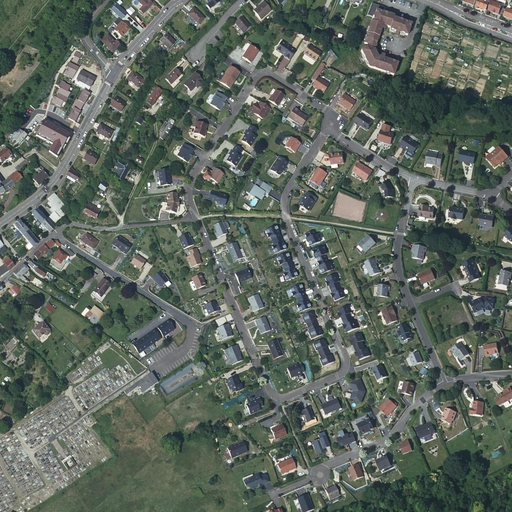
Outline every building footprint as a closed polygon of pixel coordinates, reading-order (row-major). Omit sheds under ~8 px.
[(142,15),(153,4),(148,0),(147,1),(146,0),(136,0),(143,6),(139,10),(140,11),(139,12),(142,15)] [(478,0),(476,6),(486,10),(487,6),(489,7),(491,0),(483,0),(484,0),(483,0),(478,0)] [(492,1),(488,11),(498,14),(501,8),(502,5),(492,1)] [(264,2),(253,11),(261,19),(271,10),(264,2)] [(188,14),(199,24),(204,18),(196,11),(197,10),(194,7),(193,8),(188,14)] [(369,67),(370,67),(397,63),(385,59),(384,61),(377,59),(379,52),(374,50),(379,37),(377,36),(381,25),(390,28),(390,30),(396,32),(396,30),(400,31),(399,33),(407,36),(411,24),(393,18),(394,16),(376,10),(372,22),(371,21),(364,43),(368,44),(366,47),(361,50),(369,67)] [(250,26),(242,17),(235,23),(243,32),(250,26)] [(122,37),(129,28),(128,28),(122,23),(122,22),(114,30),(122,37)] [(169,48),(174,42),(166,34),(160,41),(169,48)] [(112,52),(116,48),(116,49),(120,45),(117,41),(115,43),(108,35),(102,41),(112,52)] [(336,44),(338,37),(332,35),(330,41),(336,44)] [(284,56),(290,60),(295,51),(289,48),(290,47),(281,42),(276,50),(280,53),(281,53),(282,54),(284,56)] [(242,58),(251,63),(258,51),(250,46),(242,58)] [(308,46),(303,54),(315,62),(321,53),(315,50),(308,46)] [(329,54),(324,60),(326,62),(331,56),(335,60),(338,57),(330,50),(327,52),(329,54)] [(319,65),(311,78),(315,81),(317,77),(323,68),(319,65)] [(234,80),(235,80),(239,73),(230,67),(225,74),(220,82),(230,89),(233,83),(232,82),(234,80)] [(175,69),(165,79),(170,85),(181,75),(175,69)] [(83,81),(91,85),(94,77),(80,70),(76,79),(83,82),(83,81)] [(140,88),(145,81),(132,71),(127,78),(140,88)] [(216,80),(220,82),(225,74),(222,72),(216,80)] [(195,73),(184,85),(190,91),(196,86),(197,87),(203,81),(195,73)] [(324,93),(329,85),(317,77),(315,81),(312,86),(324,93)] [(156,88),(146,103),(151,107),(162,92),(156,88)] [(55,99),(57,97),(49,91),(47,93),(55,99)] [(268,100),(277,106),(284,96),(276,91),(272,97),(271,96),(268,100)] [(224,101),(226,98),(217,92),(212,100),(213,100),(210,104),(220,111),(225,102),(224,101)] [(49,108),(55,99),(47,93),(40,102),(41,102),(36,109),(29,118),(26,116),(22,120),(20,123),(16,128),(25,134),(47,106),(49,108)] [(355,102),(344,94),(338,103),(350,111),(355,102)] [(115,97),(111,103),(113,104),(112,106),(121,111),(125,103),(115,97)] [(270,108),(260,102),(258,105),(258,106),(258,107),(257,106),(256,105),(254,108),(251,106),(248,111),(252,114),(254,113),(262,118),(263,118),(270,108)] [(29,118),(36,109),(30,105),(17,116),(22,120),(26,116),(29,118)] [(288,118),(302,126),(307,117),(303,114),(302,115),(300,114),(301,113),(299,112),(299,111),(294,108),(288,118)] [(369,127),(369,126),(372,122),(360,114),(354,123),(358,125),(359,126),(360,125),(366,130),(367,130),(369,127)] [(45,122),(41,127),(50,133),(59,138),(62,132),(61,132),(65,126),(48,116),(44,122),(45,122)] [(159,137),(163,140),(172,126),(165,121),(159,131),(162,133),(159,137)] [(204,137),(205,133),(204,132),(207,125),(196,122),(195,127),(196,127),(194,133),(204,137)] [(100,124),(96,132),(109,138),(113,130),(100,124)] [(254,136),(257,130),(251,125),(247,131),(246,130),(243,134),(245,135),(242,141),(250,147),(256,137),(254,136)] [(25,134),(16,128),(10,136),(13,138),(13,139),(18,143),(25,134)] [(382,130),(378,141),(390,145),(394,134),(382,130)] [(413,153),(418,145),(405,137),(400,147),(403,149),(404,148),(407,150),(408,150),(413,153)] [(294,153),(300,144),(291,138),(285,147),(294,153)] [(187,162),(192,153),(191,153),(193,150),(184,144),(179,151),(180,152),(177,156),(187,162)] [(239,156),(242,150),(236,146),(232,151),(231,150),(228,154),(230,156),(227,161),(235,167),(241,157),(239,156)] [(508,157),(499,147),(486,158),(495,168),(502,161),(503,162),(508,157)] [(6,148),(0,151),(0,160),(2,162),(11,155),(6,148)] [(87,151),(84,157),(86,158),(85,160),(94,164),(98,156),(87,151)] [(461,151),(458,160),(473,164),(476,154),(461,151)] [(436,166),(441,167),(443,154),(438,153),(438,154),(427,152),(425,163),(431,164),(431,163),(433,163),(433,164),(436,165),(436,166)] [(335,155),(330,155),(331,165),(344,163),(342,154),(335,155)] [(285,167),(288,163),(279,157),(270,171),(278,176),(280,176),(283,171),(284,172),(287,168),(285,167)] [(114,177),(122,181),(130,166),(124,164),(119,161),(116,167),(118,168),(114,177)] [(366,180),(372,171),(358,163),(352,172),(366,180)] [(79,175),(71,167),(66,175),(72,179),(74,180),(79,175)] [(223,174),(215,168),(209,178),(217,184),(223,174)] [(319,187),(327,174),(325,172),(320,169),(318,168),(315,173),(316,173),(311,181),(319,187)] [(41,170),(31,179),(37,185),(46,176),(41,170)] [(157,187),(170,185),(170,179),(169,179),(168,176),(170,176),(169,170),(155,172),(157,187)] [(21,178),(16,171),(12,174),(0,183),(0,193),(3,191),(4,192),(21,178)] [(268,194),(272,188),(258,179),(254,186),(251,184),(246,192),(258,200),(259,199),(261,200),(264,196),(263,195),(265,193),(268,194)] [(383,190),(385,192),(385,197),(394,197),(394,192),(393,192),(393,190),(388,182),(380,186),(383,190)] [(227,196),(211,192),(209,200),(216,201),(216,202),(217,204),(224,206),(227,196)] [(315,197),(308,192),(306,196),(304,195),(302,199),(304,200),(300,206),(309,211),(315,201),(312,200),(315,197)] [(179,200),(177,193),(166,194),(167,203),(165,211),(176,213),(178,206),(177,206),(177,203),(178,201),(179,200)] [(54,194),(50,198),(58,208),(63,203),(56,196),(54,194)] [(88,204),(84,213),(96,219),(100,210),(102,211),(104,206),(101,205),(99,210),(88,204)] [(433,218),(434,209),(427,208),(426,208),(426,207),(420,206),(419,217),(433,218)] [(37,209),(46,219),(48,217),(39,208),(37,209)] [(380,209),(378,210),(378,211),(377,212),(376,213),(376,214),(376,215),(376,216),(376,218),(377,218),(378,220),(379,220),(381,221),(382,221),(384,221),(385,221),(386,220),(387,220),(388,218),(389,217),(389,216),(389,215),(389,214),(389,213),(388,212),(387,211),(386,210),(385,209),(383,208),(382,208),(381,209),(380,209)] [(459,209),(451,208),(449,216),(452,217),(451,219),(452,219),(455,220),(456,219),(457,219),(462,220),(464,209),(459,209)] [(46,228),(50,232),(55,228),(46,219),(37,209),(33,214),(42,224),(46,228)] [(48,217),(52,222),(57,218),(53,212),(48,217)] [(480,215),(478,225),(492,227),(494,217),(480,215)] [(24,225),(20,220),(17,222),(14,225),(19,230),(24,225)] [(227,234),(222,222),(214,226),(217,233),(215,234),(216,238),(227,234)] [(19,230),(23,235),(29,230),(24,225),(19,230)] [(272,241),(280,238),(277,231),(278,230),(276,226),(265,231),(268,238),(270,238),(272,241)] [(23,235),(34,247),(39,242),(29,230),(23,235)] [(307,242),(309,246),(320,241),(317,233),(315,234),(313,230),(305,234),(308,241),(307,242)] [(93,249),(98,242),(86,234),(81,241),(93,249)] [(183,250),(193,245),(192,241),(191,241),(188,236),(186,235),(178,238),(183,250)] [(121,251),(125,254),(130,247),(126,244),(127,242),(118,236),(112,244),(121,250),(121,251)] [(369,236),(358,245),(365,253),(375,243),(369,236)] [(284,245),(283,245),(280,238),(272,241),(273,245),(271,246),(275,254),(286,249),(284,245)] [(55,243),(52,240),(50,240),(49,242),(48,241),(38,250),(33,255),(38,260),(42,255),(55,244),(55,243)] [(226,247),(233,262),(242,258),(236,243),(226,247)] [(426,248),(414,245),(413,250),(415,250),(414,253),(413,253),(412,258),(424,260),(426,248)] [(326,259),(324,255),(326,254),(323,246),(312,251),(314,255),(317,262),(326,259)] [(190,257),(187,258),(191,268),(201,264),(198,256),(199,256),(196,249),(189,252),(190,257)] [(66,255),(59,250),(52,259),(60,265),(64,259),(66,255)] [(283,269),(292,265),(289,258),(289,257),(287,253),(276,258),(280,266),(282,265),(283,269)] [(136,255),(131,263),(140,269),(146,261),(136,255)] [(7,266),(10,270),(17,263),(13,258),(10,260),(7,258),(3,261),(7,266)] [(365,263),(371,277),(379,273),(377,269),(376,264),(377,263),(375,258),(365,263)] [(65,260),(64,259),(60,265),(52,259),(50,263),(59,270),(65,260)] [(326,259),(317,262),(320,269),(320,270),(322,274),(333,269),(329,261),(327,262),(326,259)] [(0,274),(2,277),(8,272),(10,270),(7,266),(3,261),(0,263),(0,274)] [(34,271),(44,277),(46,273),(47,272),(38,267),(38,266),(31,261),(27,265),(34,271)] [(473,262),(472,261),(463,265),(463,266),(460,267),(463,275),(467,273),(468,273),(472,282),(480,278),(477,273),(480,272),(475,261),(473,262)] [(23,264),(13,273),(18,278),(20,279),(28,283),(29,282),(25,278),(26,277),(23,274),(28,269),(23,264)] [(295,272),(292,265),(283,269),(285,272),(283,273),(286,281),(297,276),(295,272)] [(247,268),(235,274),(240,286),(239,283),(242,282),(242,281),(246,279),(247,279),(252,278),(247,268)] [(431,270),(418,275),(422,285),(435,279),(431,270)] [(161,287),(168,281),(161,271),(153,278),(161,287)] [(498,284),(508,286),(509,279),(510,279),(511,273),(501,271),(498,284)] [(93,273),(80,291),(84,293),(97,275),(93,273)] [(206,285),(201,274),(192,278),(193,281),(189,283),(193,291),(206,285)] [(335,274),(325,278),(327,282),(328,285),(330,290),(338,286),(337,282),(339,281),(335,274)] [(102,278),(90,294),(100,301),(103,298),(100,296),(110,284),(102,278)] [(16,284),(8,289),(12,296),(20,291),(16,284)] [(296,300),(305,296),(302,289),(303,289),(301,285),(290,289),(293,297),(295,296),(296,300)] [(390,286),(379,285),(378,297),(387,297),(388,291),(389,292),(390,286)] [(340,290),(338,286),(330,290),(332,294),(333,297),(335,301),(345,297),(342,289),(340,290)] [(258,294),(248,299),(254,312),(264,308),(258,294)] [(309,304),(308,304),(305,296),(296,300),(298,304),(296,305),(300,313),(311,308),(309,304)] [(485,308),(481,299),(471,303),(474,313),(485,308)] [(209,315),(219,311),(218,307),(217,307),(214,301),(202,307),(206,316),(209,315)] [(55,308),(49,303),(45,307),(51,312),(55,308)] [(94,305),(91,308),(95,311),(101,316),(104,312),(94,305)] [(349,305),(338,310),(340,313),(341,317),(343,321),(352,317),(350,314),(352,313),(349,305)] [(395,313),(392,307),(382,311),(384,316),(385,320),(386,320),(388,325),(398,321),(395,316),(394,313),(395,313)] [(95,324),(101,316),(95,311),(93,314),(89,311),(86,308),(81,314),(95,324)] [(314,316),(312,312),(301,316),(305,324),(306,324),(307,327),(316,324),(313,317),(314,316)] [(265,317),(255,321),(261,334),(270,330),(265,317)] [(353,321),(352,317),(343,321),(345,325),(346,329),(348,332),(358,328),(355,320),(353,321)] [(42,321),(31,330),(38,338),(44,333),(45,334),(46,334),(49,332),(49,330),(42,321)] [(413,340),(406,323),(398,327),(400,330),(397,332),(399,337),(402,336),(404,341),(408,340),(408,342),(413,340)] [(228,324),(217,329),(222,340),(232,336),(230,332),(231,332),(228,324)] [(319,331),(316,324),(307,327),(309,331),(308,332),(311,339),(322,335),(320,330),(319,331)] [(360,333),(350,337),(352,341),(353,345),(355,349),(363,345),(361,341),(363,340),(360,333)] [(326,344),(324,339),(313,344),(316,351),(317,351),(319,355),(327,351),(325,344),(326,344)] [(277,340),(267,344),(274,359),(283,355),(277,340)] [(461,361),(469,355),(464,348),(460,343),(452,348),(452,350),(454,353),(456,354),(458,356),(461,361)] [(486,357),(490,356),(491,355),(492,354),(498,354),(497,345),(495,344),(492,345),(491,346),(489,346),(489,345),(484,346),(486,357)] [(239,350),(237,345),(225,351),(229,360),(230,359),(232,365),(242,361),(239,354),(239,353),(238,350),(239,350)] [(363,345),(355,349),(356,353),(358,356),(360,360),(370,356),(367,348),(365,349),(363,345)] [(327,351),(319,355),(321,358),(319,359),(323,367),(334,362),(332,357),(330,358),(327,351)] [(414,366),(422,362),(418,352),(409,356),(412,361),(411,362),(412,364),(413,364),(414,366)] [(304,371),(301,364),(298,365),(297,364),(287,369),(291,378),(297,376),(298,378),(302,376),(301,373),(304,371)] [(386,376),(381,365),(373,369),(377,380),(386,376)] [(143,393),(157,383),(151,373),(143,378),(140,380),(142,384),(138,387),(143,393)] [(237,377),(227,381),(230,390),(235,388),(237,391),(244,389),(242,384),(241,385),(240,382),(237,377)] [(140,380),(132,386),(134,389),(138,387),(142,384),(140,380)] [(360,380),(350,384),(352,389),(353,388),(355,391),(353,392),(351,399),(361,403),(365,392),(360,380)] [(414,384),(404,382),(402,393),(412,395),(413,391),(412,391),(413,389),(414,384)] [(132,386),(124,392),(126,395),(134,389),(132,386)] [(498,395),(503,404),(511,398),(511,391),(510,387),(506,390),(506,391),(498,395)] [(252,403),(246,405),(250,415),(260,410),(259,408),(263,406),(260,398),(256,400),(255,399),(251,401),(252,403)] [(337,399),(321,405),(325,415),(341,408),(337,399)] [(393,410),(397,406),(388,399),(379,409),(387,416),(392,410),(393,410)] [(472,409),(471,414),(482,416),(483,403),(474,402),(473,409),(472,409)] [(314,420),(309,408),(301,411),(303,415),(304,415),(307,422),(314,420)] [(452,424),(456,413),(447,409),(444,416),(444,415),(442,421),(452,424)] [(355,420),(357,424),(368,420),(366,415),(355,420)] [(368,420),(357,424),(362,434),(366,433),(366,432),(369,430),(373,428),(369,419),(368,420)] [(420,439),(435,432),(431,423),(422,427),(421,426),(416,429),(420,439)] [(275,439),(286,434),(282,424),(278,426),(278,425),(274,427),(275,428),(271,430),(275,439)] [(329,446),(324,433),(318,435),(320,439),(312,443),(317,455),(325,452),(324,449),(329,446)] [(347,445),(356,441),(353,434),(349,436),(348,434),(337,439),(340,446),(344,445),(347,444),(347,445)] [(412,451),(408,440),(404,442),(404,443),(400,445),(403,454),(412,451)] [(243,441),(227,448),(231,458),(247,451),(243,441)] [(376,462),(380,470),(391,466),(386,455),(382,457),(383,459),(380,460),(379,459),(377,460),(376,462)] [(281,474),(296,468),(292,459),(277,465),(281,474)] [(354,481),(363,476),(358,465),(349,469),(354,481)] [(248,486),(251,487),(252,489),(256,488),(262,485),(268,483),(265,475),(259,478),(258,475),(253,478),(244,482),(246,486),(248,486)] [(336,486),(326,490),(330,500),(340,495),(336,486)] [(307,511),(316,508),(310,494),(300,498),(305,511),(307,511)]
